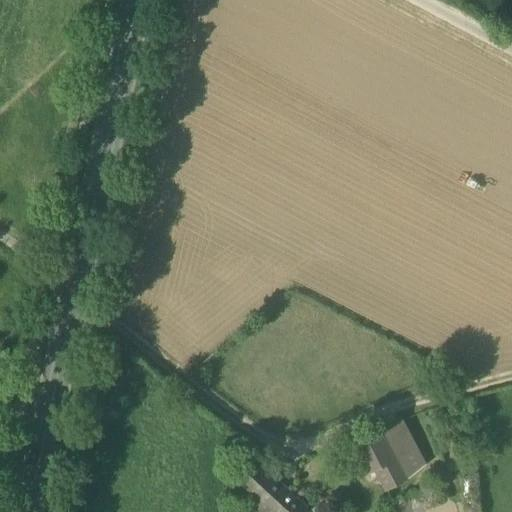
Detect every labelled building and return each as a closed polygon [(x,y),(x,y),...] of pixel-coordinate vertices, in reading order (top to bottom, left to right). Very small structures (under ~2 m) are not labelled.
[(404,422),(385,431),(397,456),(415,447),(416,446),(404,422)] [(354,444),(367,471),(373,468),(397,456),(385,431),(385,430),(354,444)] [(415,447),(397,456),(408,477),(423,464),(415,447)] [(384,490),(408,477),(397,456),(373,468),(384,490)] [(242,498),(257,511),(300,511),(304,508),(258,467),(243,483),(250,489),(242,498)]
